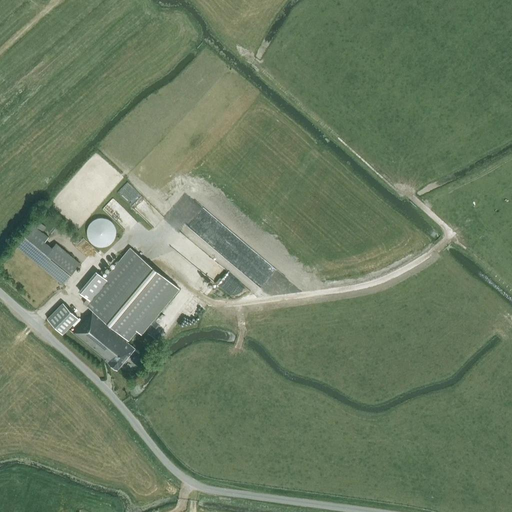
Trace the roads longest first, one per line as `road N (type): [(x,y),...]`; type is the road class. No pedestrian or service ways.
road 1 (track): [(91,262),(107,258),(126,236),(220,304),(352,288),(383,280),(451,234),(405,190)]
road 2 (unclassified): [(366,511),(193,484),(0,293)]
